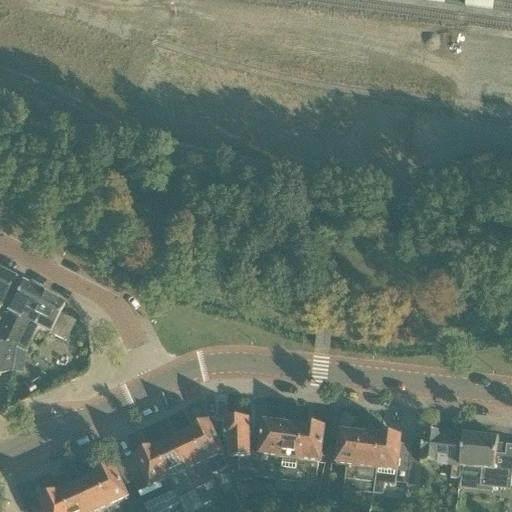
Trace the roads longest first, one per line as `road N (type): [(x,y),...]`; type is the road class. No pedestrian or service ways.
road 1 (residential): [(511,149),(423,179),(251,152),(86,110),(0,72)]
road 2 (tertiary): [(511,392),(236,361),(159,382)]
road 3 (residential): [(159,382),(127,321),(96,292),(0,243)]
road 4 (tertiary): [(0,460),(159,382)]
